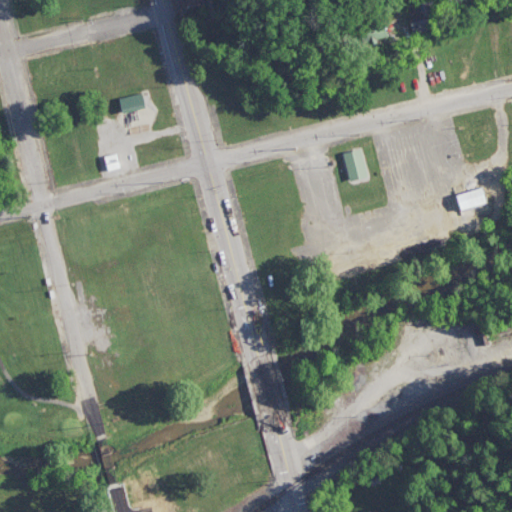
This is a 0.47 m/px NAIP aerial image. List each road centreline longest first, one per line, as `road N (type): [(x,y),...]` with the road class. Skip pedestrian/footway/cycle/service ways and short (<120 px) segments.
road 1 (residential): [(511,90),(0,217)]
road 2 (residential): [(120,511),(0,14)]
road 3 (secondary): [(249,310),(162,0)]
road 4 (residential): [(0,54),(167,17)]
road 5 (secondary): [(282,438),(249,310)]
